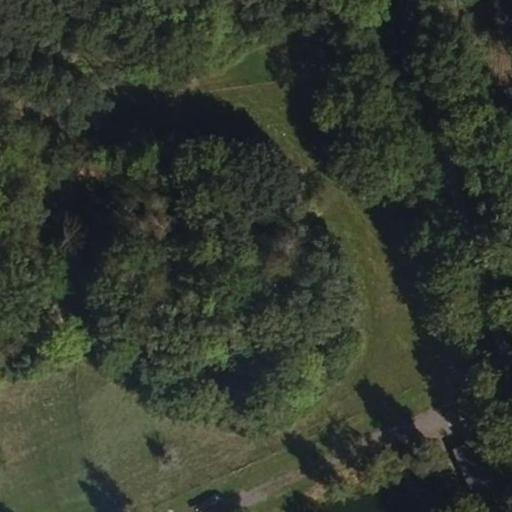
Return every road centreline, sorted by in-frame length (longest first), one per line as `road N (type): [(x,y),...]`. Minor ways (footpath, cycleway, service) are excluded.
road 1 (track): [(511,325),(449,177),(414,0)]
road 2 (track): [(235,511),(442,402)]
